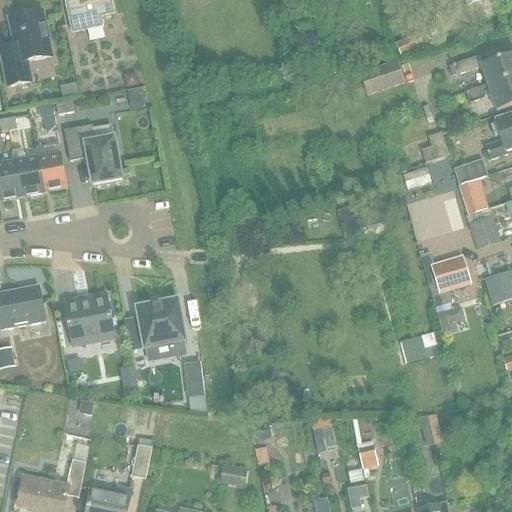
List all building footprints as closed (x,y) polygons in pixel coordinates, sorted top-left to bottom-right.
[(102,27),(100,18),(114,15),(110,0),(64,0),(68,14),(73,34),(102,27)] [(43,13),(9,20),(15,46),(0,49),(0,53),(7,88),(32,83),(28,63),(52,58),(43,13)] [(402,59),(424,48),(418,35),(395,46),(402,59)] [(480,69),(487,87),(511,78),(511,55),(502,59),(499,50),(451,66),(455,78),(480,69)] [(360,76),(367,97),(404,84),(397,63),(360,76)] [(129,87),(139,85),(137,75),(127,77),(129,87)] [(511,107),(511,78),(487,87),(461,96),(465,105),(484,99),(485,94),(489,93),(496,113),(511,107)] [(125,87),(110,90),(113,106),(128,103),(125,87)] [(72,104),(56,107),(58,117),(74,114),(72,104)] [(43,107),(46,119),(54,117),(51,106),(43,107)] [(484,149),(489,162),(506,156),(505,153),(511,150),(511,115),(493,122),(500,143),(484,149)] [(9,132),(17,131),(15,119),(7,121),(9,132)] [(0,126),(1,134),(9,132),(7,121),(0,122),(0,126)] [(93,127),(64,132),(70,163),(88,160),(93,186),(122,181),(114,139),(112,127),(93,130),(93,127)] [(420,150),(424,164),(446,156),(439,133),(426,137),(429,147),(420,150)] [(36,149),(38,158),(45,194),(67,190),(61,155),(59,145),(36,149)] [(17,152),(12,153),(14,162),(21,200),(44,195),(38,158),(24,161),(23,151),(17,152)] [(14,162),(0,165),(0,203),(21,200),(14,162)] [(483,162),(454,171),(456,177),(460,188),(479,181),(488,178),(483,162)] [(462,199),(468,217),(488,211),(482,192),(462,199)] [(378,202),(339,212),(345,235),(384,225),(378,202)] [(468,217),(466,218),(469,227),(483,222),(492,219),(492,220),(511,212),(511,202),(488,211),(468,217)] [(492,220),(492,219),(483,222),(469,227),(477,250),(500,243),(497,234),(492,220)] [(168,224),(157,228),(161,241),(173,237),(168,224)] [(481,262),(485,272),(502,266),(498,255),(481,262)] [(463,258),(431,267),(440,296),(472,286),(463,258)] [(511,300),(511,278),(510,272),(483,281),(492,306),(511,300)] [(9,294),(0,295),(0,316),(3,332),(46,323),(39,288),(20,292),(20,294),(10,296),(9,294)] [(79,300),(63,303),(66,321),(72,347),(116,338),(108,297),(80,302),(79,300)] [(178,302),(137,309),(138,320),(125,322),(131,353),(186,343),(178,302)] [(449,306),(436,310),(438,317),(451,313),(449,306)] [(451,313),(438,317),(443,336),(457,332),(451,313)] [(509,326),(497,330),(499,336),(511,332),(509,326)] [(435,335),(400,344),(406,366),(441,357),(435,335)] [(0,367),(0,369),(14,367),(11,349),(0,351),(0,367)] [(79,359),(67,361),(70,375),(82,373),(79,359)] [(201,364),(184,366),(188,401),(205,399),(201,364)] [(205,399),(188,401),(190,413),(207,415),(205,399)] [(82,402),(80,410),(84,415),(92,416),(93,404),(82,402)] [(452,432),(464,429),(460,416),(449,419),(452,432)] [(428,418),(420,420),(427,448),(435,446),(428,418)] [(312,424),(317,455),(334,452),(329,429),(332,428),(331,420),(319,422),(319,423),(312,424)] [(268,429),(250,432),(252,444),(270,440),(268,429)] [(377,462),(374,446),(358,450),(362,466),(377,462)] [(146,482),(152,450),(138,447),(132,479),(146,482)] [(258,467),(269,464),(266,449),(254,451),(258,467)] [(79,499),(86,465),(72,462),(67,488),(24,479),(18,508),(36,511),(63,511),(66,497),(79,499)] [(248,471),(224,467),(221,486),(245,490),(248,471)] [(127,511),(132,492),(118,489),(117,493),(93,488),(87,511),(127,511)] [(366,488),(347,491),(349,503),(359,501),(368,499),(366,488)] [(316,511),(328,511),(326,500),(315,502),(316,511)]
